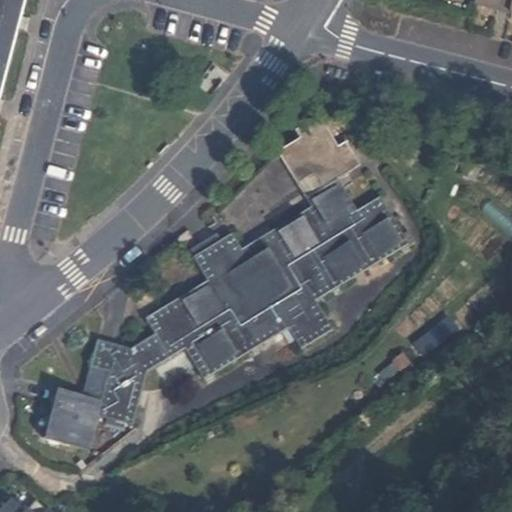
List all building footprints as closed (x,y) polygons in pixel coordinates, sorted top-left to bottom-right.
[(24,0),(0,0),(0,67),(6,69),(24,0)] [(494,0),(492,7),(500,9),(504,11),(506,0),(494,0)] [(279,150),(307,196),(338,177),(361,163),(355,153),(347,140),(339,144),(318,113),(297,126),(302,135),(279,150)] [(208,275),(251,331),(280,312),(303,349),(336,329),(318,299),(411,241),(381,193),(358,207),(338,177),(307,196),(312,203),(309,205),(243,246),(233,232),(223,237),(199,252),(196,254),(208,275)] [(199,252),(223,237),(218,231),(206,239),(195,246),(199,252)] [(251,331),(208,275),(147,313),(157,329),(134,343),(116,338),(101,334),(93,362),(111,368),(103,396),(81,390),(77,388),(64,385),(59,402),(50,437),(87,448),(97,415),(135,426),(148,383),(151,372),(186,350),(204,380),(260,345),(251,331)] [(54,401),(59,402),(64,385),(60,384),(58,389),(54,401)] [(44,435),(50,437),(59,402),(54,401),(44,435)] [(14,498),(0,511),(53,511),(39,499),(27,511),(14,498)]
